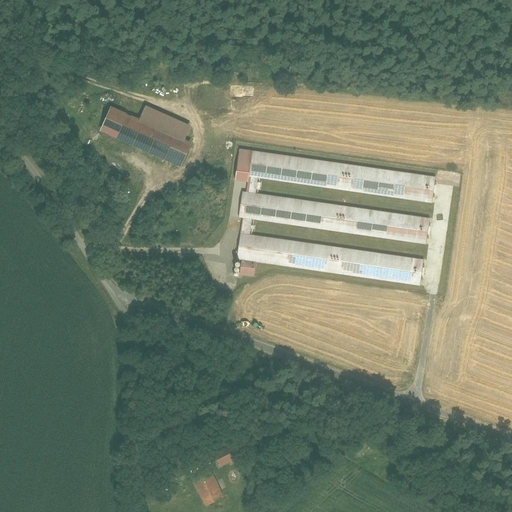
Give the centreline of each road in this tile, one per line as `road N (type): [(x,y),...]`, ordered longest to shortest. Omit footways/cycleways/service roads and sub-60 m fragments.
road 1 (track): [(106,284),(511,439)]
road 2 (track): [(0,134),(126,315),(142,360),(146,511)]
